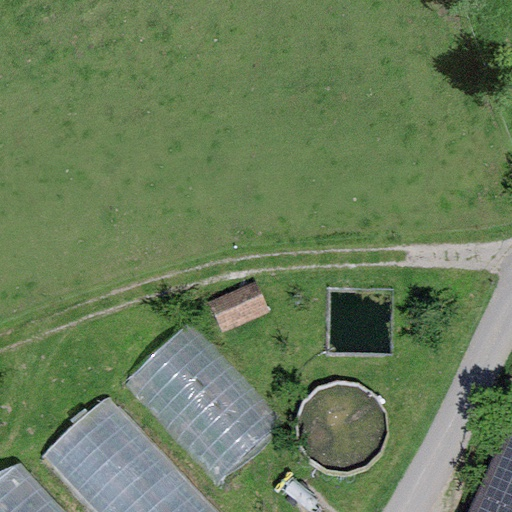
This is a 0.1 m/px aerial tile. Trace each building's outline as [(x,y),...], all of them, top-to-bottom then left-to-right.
[(213,303),(226,331),(272,308),(258,281),(213,303)] [(199,313),(129,375),(226,482),(296,420),(199,313)] [(392,416),(382,396),(364,383),(342,379),(321,387),(306,403),(300,424),(305,446),(319,463),(339,471),(362,469),(380,457),(391,438),(392,416)] [(103,511),(230,511),(110,390),(45,453),(103,511)] [(511,511),(511,435),(477,511),(511,511)] [(76,511),(22,455),(0,475),(0,511),(76,511)]
